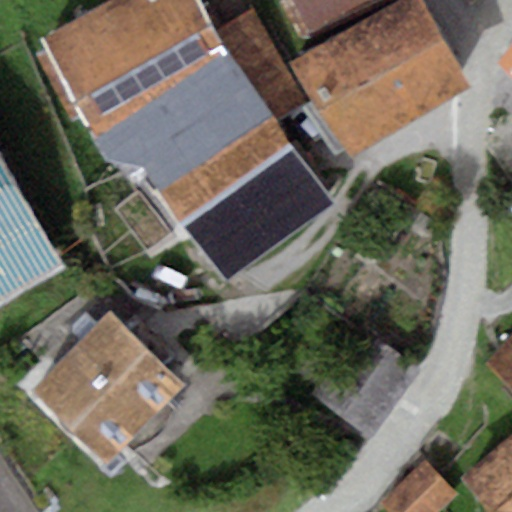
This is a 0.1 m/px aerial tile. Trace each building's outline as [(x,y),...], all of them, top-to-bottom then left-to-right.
[(220,30),(202,0),(112,0),(43,38),(117,168),(139,156),(285,63),(251,10),(220,30)] [(370,0),(292,0),(308,32),(370,0)] [(471,87),(421,0),(399,0),(294,60),(349,156),(471,87)] [(511,49),(502,62),(511,71),(511,49)] [(220,281),(335,208),(278,119),(308,100),(285,63),(139,156),(220,281)] [(0,297),(59,265),(0,158),(0,297)] [(183,385),(109,314),(35,389),(109,460),(183,385)] [(373,436),(420,368),(356,325),(310,392),(373,436)] [(511,333),(484,362),(511,388),(511,333)] [(511,511),(511,437),(463,478),(490,511),(511,511)] [(389,511),(440,511),(459,496),(426,460),(380,502),(389,511)] [(26,511),(0,470),(0,511),(26,511)]
